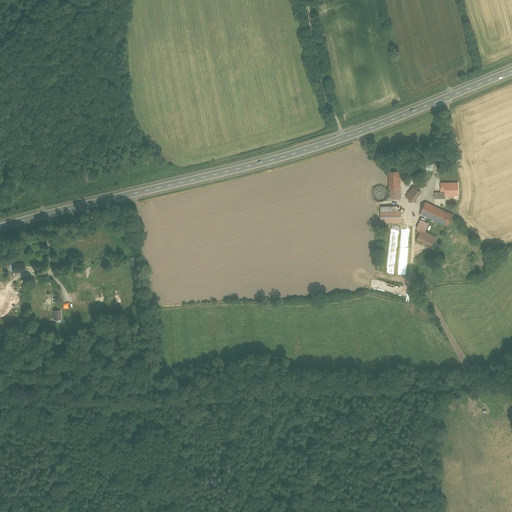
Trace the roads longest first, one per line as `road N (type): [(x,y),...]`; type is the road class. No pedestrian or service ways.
road 1 (secondary): [(511,72),(271,161),(0,228)]
road 2 (track): [(435,391),(0,416)]
road 3 (track): [(344,138),(325,92),(306,0)]
